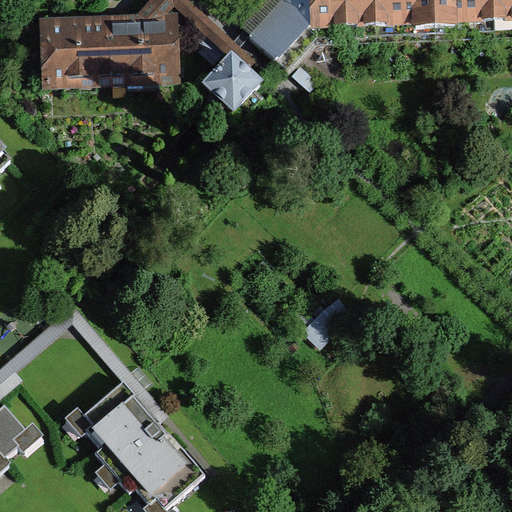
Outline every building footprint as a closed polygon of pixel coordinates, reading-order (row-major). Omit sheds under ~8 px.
[(308,0),(287,0),(249,42),(277,67),(310,30),(308,0)] [(511,0),(308,0),(310,30),(310,35),(511,26),(511,0)] [(161,25),(44,30),(46,84),(171,78),(168,24),(161,25)] [(241,70),(232,62),(204,90),(232,117),(260,88),(241,70)] [(0,178),(18,162),(0,143),(0,178)] [(80,410),(68,420),(83,437),(91,431),(105,447),(96,454),(107,468),(100,474),(114,491),(124,483),(132,493),(138,489),(152,506),(146,511),(147,511),(166,511),(206,479),(156,418),(128,384),(86,418),(80,410)] [(0,475),(12,465),(7,460),(19,450),(24,455),(45,438),(35,426),(28,433),(10,411),(4,416),(0,411),(0,475)]
